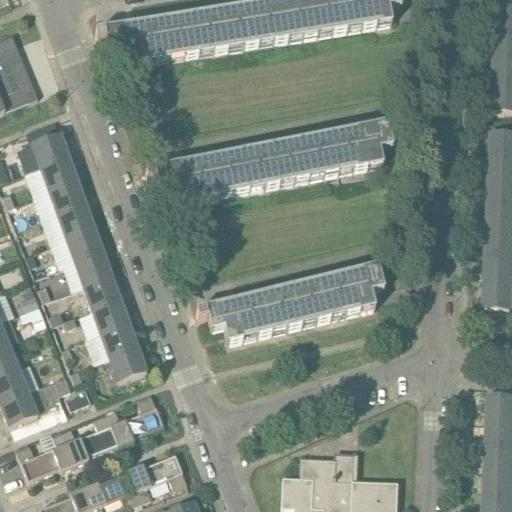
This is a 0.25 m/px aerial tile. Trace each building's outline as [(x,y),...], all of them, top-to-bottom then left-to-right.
[(124,73),(360,35),(390,30),(387,14),(400,12),(398,0),(320,0),(104,35),(104,36),(94,37),(96,46),(106,45),(108,59),(121,57),(124,73)] [(511,0),(492,0),(492,19),(511,19),(511,0)] [(491,44),(511,44),(511,19),(492,19),(491,44)] [(11,42),(0,46),(0,120),(4,119),(4,118),(37,105),(11,42)] [(490,69),(511,69),(511,44),(491,44),(490,69)] [(489,94),(511,94),(511,69),(490,69),(489,94)] [(511,94),(489,94),(488,119),(511,119),(511,94)] [(175,212),(330,182),(381,172),(378,156),(391,154),(387,130),(154,174),(155,175),(144,177),(146,186),(156,184),(159,198),(172,196),(175,212)] [(486,164),(511,165),(511,139),(487,139),(486,164)] [(38,174),(68,164),(59,140),(30,150),(38,174)] [(47,198),(76,188),(68,164),(38,174),(38,175),(28,178),(32,189),(42,185),(47,198)] [(485,190),(511,191),(511,165),(486,164),(485,190)] [(56,222),(85,212),(76,188),(47,198),(56,222)] [(484,216),(511,217),(511,211),(511,191),(485,190),(484,216)] [(6,214),(14,212),(9,199),(1,202),(6,214)] [(64,246),(94,236),(85,212),(56,222),(56,223),(48,226),(56,249),(64,246)] [(483,239),(511,240),(511,217),(484,216),(483,239)] [(73,270),(102,260),(94,236),(64,246),(73,270)] [(482,265),(510,265),(511,240),(483,239),(482,265)] [(29,273),(36,270),(32,259),(24,262),(29,273)] [(82,294),(111,284),(102,260),(73,270),(82,294)] [(481,289),(509,290),(510,265),(482,265),(481,289)] [(227,350),(345,322),(374,315),(370,299),(383,296),(377,272),(205,313),(205,314),(195,317),(197,326),(207,323),(210,337),(223,334),(227,350)] [(90,318),(120,307),(111,284),(82,294),(90,318)] [(509,290),(481,289),(480,316),(483,316),(483,320),(494,320),(494,317),(508,317),(509,290)] [(42,307),(50,304),(45,292),(37,295),(42,307)] [(99,342),(128,331),(120,307),(90,318),(99,342)] [(36,335),(46,331),(39,314),(29,318),(36,335)] [(63,328),(63,327),(60,319),(48,323),(52,332),(62,328),(63,328)] [(65,336),(76,332),(73,323),(63,327),(63,328),(62,328),(65,336)] [(0,355),(16,349),(16,348),(18,347),(9,325),(8,325),(0,327),(0,355)] [(107,366),(137,355),(128,331),(99,342),(107,366)] [(0,382),(25,372),(16,349),(0,355),(0,382)] [(65,367),(73,365),(69,353),(61,355),(65,367)] [(137,355),(107,366),(116,390),(146,379),(137,355)] [(28,398),(35,395),(26,372),(25,372),(0,382),(0,410),(27,399),(28,398)] [(74,390),(86,385),(82,374),(70,379),(74,390)] [(64,404),(69,418),(90,410),(84,396),(64,404)] [(0,416),(8,435),(10,434),(36,423),(27,399),(0,410),(0,416)] [(484,427),(511,428),(511,418),(511,402),(485,401),(484,427)] [(105,422),(117,452),(118,455),(132,449),(131,446),(162,434),(151,404),(137,409),(141,420),(119,429),(114,418),(105,422)] [(86,464),(117,452),(105,422),(92,427),(97,438),(74,447),(70,436),(60,440),(73,472),(87,467),(86,464)] [(483,452),(511,454),(511,428),(484,427),(483,452)] [(59,478),(73,472),(60,440),(51,443),(56,454),(33,463),(29,452),(15,458),(27,488),(58,475),(59,478)] [(481,478),(511,479),(511,456),(510,456),(511,454),(483,452),(481,478)] [(127,477),(128,480),(140,510),(150,506),(145,495),(168,486),(172,497),(186,492),(174,462),(142,474),(141,472),(127,477)] [(395,511),(396,490),(352,488),(352,482),(334,481),(335,466),(299,464),(298,485),(282,485),(280,511),(395,511)] [(480,504),(511,505),(511,479),(481,478),(480,504)] [(126,511),(134,511),(140,510),(128,480),(98,492),(97,489),(83,495),(89,511),(102,511),(123,504),(126,511)] [(89,511),(83,495),(69,501),(70,503),(48,511),(89,511)]
